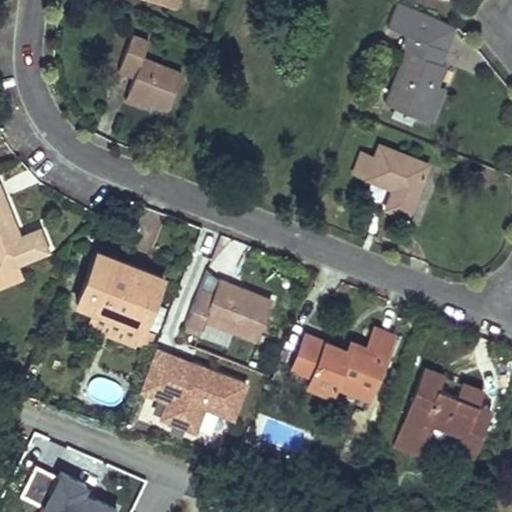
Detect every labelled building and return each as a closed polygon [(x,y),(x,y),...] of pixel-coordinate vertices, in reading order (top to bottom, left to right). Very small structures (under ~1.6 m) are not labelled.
[(151,0),(173,8),(175,0),(151,0)] [(455,26),(397,0),(387,26),(407,34),(401,48),(407,50),(385,104),(432,122),(446,88),(438,85),(446,65),(441,63),(455,26)] [(131,35),(120,63),(137,70),(134,76),(128,93),(145,100),(167,108),(180,73),(141,58),(147,41),(131,35)] [(118,69),(134,76),(137,70),(120,63),(118,69)] [(145,100),(128,93),(125,99),(143,106),(145,100)] [(407,217),(428,163),(379,144),(374,156),(365,178),(393,189),(385,209),(407,217)] [(353,173),(365,178),(374,156),(362,151),(353,173)] [(0,269),(15,263),(48,250),(40,229),(20,237),(0,188),(0,269)] [(142,328),(162,276),(97,251),(76,302),(93,309),(87,325),(136,344),(142,328)] [(0,285),(21,277),(15,263),(0,269),(0,285)] [(270,299),(219,280),(214,293),(199,288),(184,329),(198,333),(198,332),(203,321),(225,329),(254,340),(270,299)] [(203,321),(198,332),(221,341),(225,329),(203,321)] [(142,328),(136,344),(148,348),(154,332),(142,328)] [(368,399),(393,335),(374,328),(367,347),(351,341),(347,351),(305,334),(292,368),(311,375),(308,386),(331,395),(335,385),(368,399)] [(154,348),(138,389),(167,400),(160,416),(195,430),(204,406),(232,416),(245,383),(154,348)] [(462,434),(466,435),(477,408),(484,390),(462,382),(457,394),(439,387),(444,374),(424,367),(394,444),(422,455),(434,423),(462,434)] [(477,408),(466,435),(462,434),(456,449),(474,456),(490,413),(477,408)] [(284,461),(268,455),(262,470),(278,476),(284,461)] [(39,509),(37,511),(112,511),(117,504),(83,487),(88,478),(62,465),(54,480),(36,470),(21,500),(39,509)]
